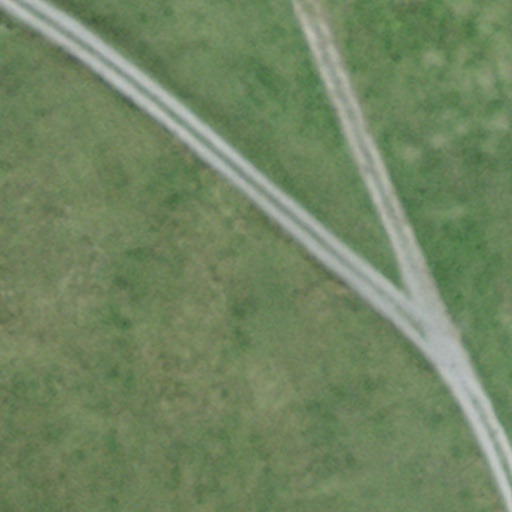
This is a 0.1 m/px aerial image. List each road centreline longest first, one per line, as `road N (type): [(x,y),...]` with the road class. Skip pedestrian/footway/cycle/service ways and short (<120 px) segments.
road 1 (track): [(31,14),(108,64),(436,337)]
road 2 (track): [(295,0),(436,337)]
road 3 (track): [(436,337),(511,494)]
